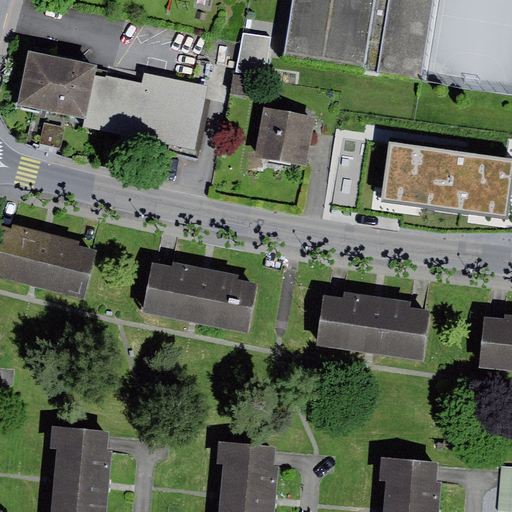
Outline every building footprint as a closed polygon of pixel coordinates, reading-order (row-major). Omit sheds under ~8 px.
[(291,0),(284,55),(423,76),(434,0),(291,0)] [(273,38),(245,33),(239,69),(267,74),(273,38)] [(98,62),(30,48),(19,101),(86,115),(96,71),(98,62)] [(143,81),(96,71),(86,115),(84,126),(195,148),(208,83),(145,70),(143,81)] [(235,73),(231,92),(249,95),(253,76),(235,73)] [(316,116),(264,106),(255,155),(307,164),(316,116)] [(44,123),(40,144),(62,148),(66,127),(44,123)] [(428,143),(364,134),(357,181),(421,190),(428,143)] [(511,163),(471,160),(466,210),(511,214),(511,163)] [(0,219),(0,276),(89,293),(99,237),(0,219)] [(363,414),(385,338),(293,313),(296,298),(196,270),(179,337),(280,365),(286,341),(313,350),(314,403),(363,414)] [(511,317),(468,312),(460,365),(511,376),(511,317)] [(511,468),(498,468),(496,509),(511,509),(511,468)] [(172,511),(171,504),(97,493),(90,511),(172,511)]
